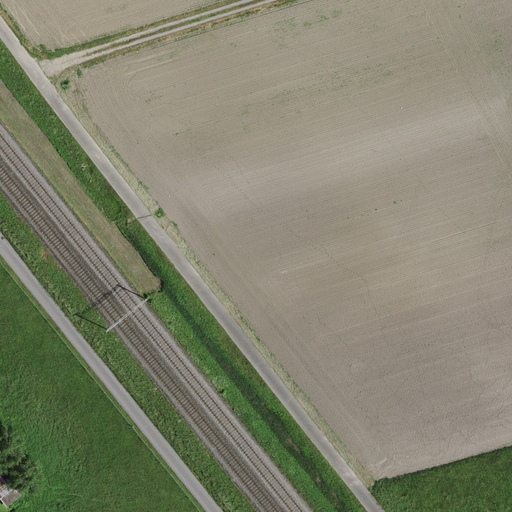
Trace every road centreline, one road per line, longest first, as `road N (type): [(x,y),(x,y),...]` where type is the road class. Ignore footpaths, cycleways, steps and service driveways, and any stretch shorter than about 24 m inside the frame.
road 1 (unclassified): [(377,511),(0,22)]
road 2 (unclassified): [(214,511),(0,244)]
road 3 (track): [(37,73),(266,0)]
